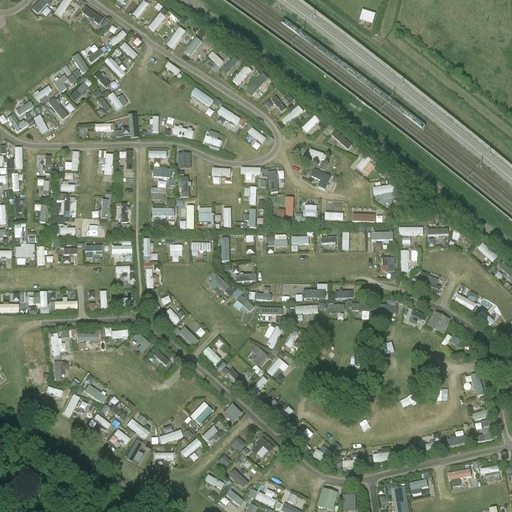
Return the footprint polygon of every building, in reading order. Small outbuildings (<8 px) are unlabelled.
[(40,0),(31,10),(37,16),(51,0),(40,0)] [(62,0),(54,14),(61,18),(71,0),(62,0)] [(142,1),(132,15),(137,19),(148,5),(142,1)] [(84,9),(81,15),(100,24),(103,18),(84,9)] [(373,24),(376,14),(363,10),(360,20),(373,24)] [(154,33),(166,18),(160,14),(148,28),(154,33)] [(82,25),(85,21),(79,16),(76,20),(82,25)] [(105,20),(100,24),(104,29),(109,25),(105,20)] [(111,38),(117,31),(113,28),(107,35),(111,38)] [(167,45),(173,50),(186,32),(179,28),(167,45)] [(122,31),(109,42),(113,47),(126,36),(122,31)] [(184,52),(191,57),(203,43),(195,37),(184,52)] [(125,44),(120,48),(133,61),(137,56),(125,44)] [(91,64),(103,56),(95,45),(90,49),(94,55),(87,59),(91,64)] [(214,73),(224,63),(214,53),(204,63),(214,73)] [(104,63),(119,78),(124,73),(109,57),(104,63)] [(234,58),(222,70),(227,75),(239,62),(234,58)] [(176,76),(180,71),(169,63),(165,68),(176,76)] [(75,76),(86,69),(82,64),(71,72),(75,76)] [(246,66),(232,82),(238,87),(251,71),(246,66)] [(67,79),(71,75),(65,67),(60,71),(67,79)] [(63,83),(66,81),(61,71),(50,76),(54,84),(59,94),(66,90),(63,83)] [(99,73),(94,78),(106,90),(111,85),(99,73)] [(72,76),(67,79),(72,85),(77,82),(72,76)] [(258,100),(265,93),(259,88),(264,83),(259,79),(248,90),(258,100)] [(69,98),(74,103),(90,86),(85,81),(69,98)] [(48,87),(44,90),(40,84),(35,88),(39,93),(34,97),(38,102),(52,92),(48,87)] [(191,95),(209,108),(213,101),(195,88),(191,95)] [(92,94),(96,100),(102,97),(98,91),(92,94)] [(128,104),(122,96),(117,99),(113,93),(107,97),(117,112),(128,104)] [(282,113),(286,109),(275,97),(271,101),(282,113)] [(63,121),(69,116),(54,99),(48,105),(63,121)] [(215,99),(211,107),(216,111),(221,103),(215,99)] [(30,102),(15,111),(19,117),(33,108),(30,102)] [(215,121),(234,133),(241,120),(223,108),(215,121)] [(281,120),(285,126),(303,115),(299,108),(281,120)] [(25,122),(18,125),(14,115),(8,117),(15,133),(27,128),(25,122)] [(129,116),(130,139),(138,138),(137,115),(129,116)] [(238,124),(242,128),(248,122),(244,118),(238,124)] [(315,118),(302,129),(307,134),(319,123),(315,118)] [(29,129),(35,126),(31,119),(26,122),(29,129)] [(113,139),(113,125),(95,126),(95,132),(104,132),(104,140),(113,139)] [(175,126),(173,134),(192,140),(195,132),(175,126)] [(252,129),(248,134),(262,144),(266,139),(252,129)] [(206,137),(204,143),(220,147),(221,141),(206,137)] [(302,147),(299,156),(322,164),(325,155),(302,147)] [(14,149),(14,170),(23,169),(22,148),(14,149)] [(112,176),(113,155),(105,155),(105,152),(99,152),(99,158),(105,158),(104,176),(112,176)] [(78,172),(79,153),(72,153),(71,164),(65,163),(65,172),(78,172)] [(179,156),(179,170),(190,169),(190,155),(179,156)] [(39,157),(39,166),(44,166),(44,173),(52,174),(52,157),(39,157)] [(358,158),(353,169),(368,175),(373,164),(358,158)] [(13,169),(13,161),(3,162),(3,170),(13,169)] [(241,168),(241,175),(246,175),(245,182),(252,182),(252,175),(261,175),(261,168),(241,168)] [(153,179),(172,179),(172,169),(154,169),(153,179)] [(212,169),(212,177),(231,177),(231,169),(212,169)] [(320,180),(318,188),(328,191),(331,176),(312,171),(311,178),(320,180)] [(277,173),(269,173),(270,194),(278,193),(277,173)] [(180,178),(181,199),(189,199),(188,178),(180,178)] [(44,197),(49,197),(49,181),(37,182),(37,187),(43,187),(44,197)] [(71,185),(70,181),(60,181),(60,192),(77,191),(77,185),(71,185)] [(382,200),(393,199),(393,193),(396,193),(395,186),(373,188),(374,196),(382,195),(382,200)] [(152,201),(166,200),(165,188),(151,189),(152,201)] [(62,218),(69,218),(70,195),(57,195),(56,212),(62,212),(62,218)] [(286,216),(293,217),(294,198),(286,198),(286,216)] [(22,214),(21,199),(14,200),(15,215),(22,214)] [(130,205),(121,205),(121,224),(131,223),(130,205)] [(35,212),(40,212),(40,224),(46,224),(46,206),(35,206),(35,212)] [(304,217),(317,217),(317,207),(304,206),(304,217)] [(199,224),(214,225),(214,208),(199,208),(199,224)] [(231,209),(223,209),(224,227),(232,227),(231,209)] [(325,213),(325,220),(343,221),(344,214),(325,213)] [(100,219),(99,228),(106,229),(107,220),(100,219)] [(26,243),(25,225),(14,226),(15,239),(20,239),(20,244),(26,243)] [(288,247),(287,236),(275,236),(275,248),(288,247)] [(329,252),(335,252),(334,237),(321,238),(322,244),(329,244),(329,252)] [(131,242),(122,243),(122,247),(111,247),(112,256),(127,255),(127,262),(132,262),(131,242)] [(483,243),(478,249),(492,263),(498,258),(483,243)] [(34,247),(15,246),(15,260),(34,260),(34,247)] [(103,254),(103,246),(85,247),(85,259),(92,259),(92,255),(103,254)] [(182,246),(170,246),(170,257),(173,257),(173,263),(181,263),(182,246)] [(36,248),(37,267),(45,266),(45,248),(36,248)] [(401,251),(401,273),(410,273),(410,251),(401,251)] [(64,264),(74,264),(74,256),(63,256),(64,264)] [(396,273),(395,258),(382,259),(382,266),(388,266),(389,273),(396,273)] [(511,271),(503,262),(498,266),(511,280),(511,271)] [(146,290),(153,289),(152,270),(145,271),(146,290)] [(251,313),(255,307),(241,297),(242,295),(212,273),(209,277),(213,281),(209,286),(221,295),(224,291),(237,301),(233,306),(240,311),(243,307),(251,313)] [(423,273),(416,284),(437,297),(442,289),(435,285),(438,281),(423,273)] [(33,302),(40,302),(40,311),(54,310),(54,303),(48,303),(47,293),(33,294),(33,302)] [(458,295),(454,302),(473,312),(476,305),(458,295)] [(77,303),(67,303),(67,301),(55,301),(55,310),(77,311),(77,303)] [(375,302),(375,316),(396,316),(396,301),(375,302)] [(100,310),(100,302),(89,302),(89,310),(100,310)] [(0,305),(0,313),(18,313),(18,306),(0,305)] [(362,321),(369,321),(370,305),(352,305),(351,312),(363,312),(362,321)] [(288,308),(289,315),(318,314),(318,307),(288,308)] [(282,316),(283,309),(259,309),(258,315),(263,315),(263,322),(271,322),(271,316),(282,316)] [(424,324),(427,318),(406,309),(403,316),(424,324)] [(162,316),(175,327),(181,321),(168,310),(162,316)] [(479,317),(490,326),(494,322),(483,312),(479,317)] [(429,326),(443,333),(448,322),(435,315),(429,326)] [(264,338),(269,340),(266,346),(274,350),(283,332),(271,325),(264,338)] [(178,335),(179,336),(193,348),(199,341),(184,328),(178,335)] [(71,331),(62,332),(63,340),(72,338),(71,331)] [(121,338),(128,338),(127,331),(111,332),(112,346),(121,345),(121,338)] [(285,346),(291,349),(298,336),(292,333),(285,346)] [(57,334),(50,335),(52,356),(65,355),(63,340),(58,340),(57,334)] [(78,343),(98,342),(98,334),(77,335),(78,343)] [(137,334),(129,344),(142,355),(150,345),(137,334)] [(247,358),(258,368),(268,357),(257,347),(247,358)] [(274,361),(279,349),(274,347),(269,359),(274,361)] [(216,366),(222,360),(208,348),(203,354),(216,366)] [(153,356),(166,368),(170,363),(157,351),(153,356)] [(279,369),(284,373),(289,367),(280,359),(267,372),(272,377),(279,369)] [(389,370),(398,369),(396,359),(388,361),(389,370)] [(227,375),(238,386),(243,381),(233,370),(227,375)] [(477,374),(469,377),(476,399),(485,396),(477,374)] [(89,377),(77,393),(81,396),(93,380),(89,377)] [(259,402),(264,395),(259,392),(267,381),(263,377),(250,395),(259,402)] [(89,387),(85,392),(100,405),(104,400),(89,387)] [(48,388),(47,394),(61,397),(62,392),(48,388)] [(69,420),(80,399),(73,395),(62,416),(69,420)] [(204,403),(198,409),(198,410),(190,417),(198,426),(213,412),(204,403)] [(113,405),(109,409),(106,405),(101,410),(118,426),(127,417),(113,405)] [(283,420),(293,413),(290,409),(280,416),(283,420)] [(226,416),(231,420),(235,416),(231,411),(226,416)] [(473,414),(474,421),(490,419),(489,412),(473,414)] [(96,415),(88,428),(109,442),(117,429),(96,415)] [(146,439),(150,433),(131,421),(127,428),(146,439)] [(314,437),(306,423),(294,429),(302,444),(314,437)] [(171,427),(163,430),(165,435),(173,432),(171,427)] [(213,427),(201,438),(206,443),(218,432),(213,427)] [(159,437),(161,445),(183,439),(180,431),(159,437)] [(117,432),(114,437),(127,444),(130,438),(117,432)] [(456,438),(447,440),(448,447),(466,445),(465,432),(455,433),(456,438)] [(113,436),(109,443),(115,446),(118,439),(113,436)] [(197,439),(180,453),(185,459),(202,446),(197,439)] [(242,452),(247,445),(238,439),(233,446),(242,452)] [(252,450),(261,460),(274,449),(265,439),(252,450)] [(143,455),(139,453),(143,444),(138,442),(129,459),(138,464),(143,455)] [(323,447),(320,452),(317,450),(312,457),(325,465),(332,453),(323,447)] [(242,454),(247,458),(250,452),(245,449),(242,454)] [(392,454),(374,455),(374,463),(392,462),(392,454)] [(223,456),(218,464),(226,469),(231,461),(223,456)] [(488,475),(489,481),(500,479),(498,467),(480,470),(481,477),(488,475)] [(235,471),(229,477),(244,490),(250,484),(235,471)] [(448,482),(454,482),(455,487),(460,487),(460,480),(471,479),(471,471),(448,473),(448,482)] [(221,490),(225,485),(209,476),(206,481),(221,490)] [(412,491),(419,488),(422,498),(429,496),(424,481),(410,485),(412,491)] [(392,489),(393,511),(408,511),(407,488),(392,489)] [(318,507),(333,511),(338,494),(323,489),(318,507)] [(226,496),(242,507),(246,502),(230,490),(226,496)] [(254,500),(258,493),(252,490),(248,496),(254,500)] [(274,507),(276,501),(273,500),(275,493),(267,491),(266,495),(258,493),(256,501),(274,507)] [(355,511),(356,496),(344,496),(343,511),(355,511)]
